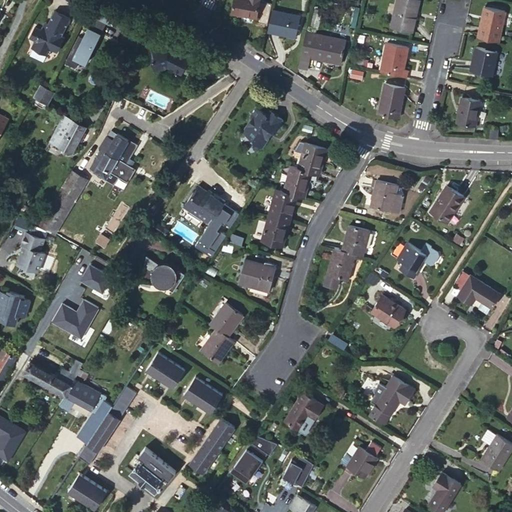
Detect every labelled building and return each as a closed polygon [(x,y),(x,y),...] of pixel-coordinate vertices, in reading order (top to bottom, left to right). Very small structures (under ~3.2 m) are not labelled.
[(235,0),(234,11),(269,18),(272,2),(262,0),(235,0)] [(418,0),(397,0),(392,27),(413,31),(418,0)] [(478,36),(499,41),(506,10),(485,5),(478,36)] [(272,8),(267,30),(297,37),(300,15),(272,8)] [(113,16),(104,11),(101,18),(106,20),(110,22),(113,16)] [(57,12),(49,25),(47,29),(43,29),(41,30),(35,26),(29,37),(35,41),(32,46),(48,56),(52,50),(57,53),(65,39),(63,37),(72,21),(57,12)] [(101,18),(89,12),(84,24),(88,26),(83,36),(79,34),(65,62),(75,67),(79,59),(86,62),(99,35),(95,33),(100,24),(104,25),(106,20),(101,18)] [(347,40),(306,31),(301,54),(310,56),(342,63),(347,40)] [(381,71),(407,76),(409,68),(404,68),(409,46),(387,41),(381,71)] [(148,47),(150,52),(161,48),(160,43),(148,47)] [(498,50),(476,45),(471,70),(493,75),(498,50)] [(161,48),(150,52),(155,69),(167,66),(181,72),(189,55),(179,51),(178,53),(173,51),(174,49),(168,46),(161,48)] [(301,54),(299,66),(307,67),(310,56),(301,54)] [(364,70),(352,68),(351,75),(362,78),(364,70)] [(406,85),(386,81),(379,112),(399,117),(406,85)] [(35,96),(46,103),(53,92),(41,85),(35,96)] [(481,100),(462,96),(457,121),(476,124),(481,100)] [(275,131),(283,121),(269,111),(266,115),(256,108),(251,115),(251,119),(246,126),(247,132),(254,137),(255,141),(263,147),(270,138),(267,136),(270,132),(275,131)] [(65,113),(50,140),(71,152),(85,125),(65,113)] [(0,135),(8,120),(0,115),(0,135)] [(490,137),(499,138),(499,129),(490,128),(490,137)] [(116,132),(111,129),(106,135),(113,139),(116,132)] [(135,143),(116,132),(113,139),(106,135),(97,146),(100,148),(89,168),(113,181),(117,175),(118,173),(125,161),(135,143)] [(299,167),(320,173),(322,165),(327,147),(306,142),(301,140),(295,150),(303,152),(305,153),(303,159),(301,159),(299,167)] [(132,166),(125,161),(118,173),(126,177),(132,166)] [(299,167),(285,163),(278,188),(297,193),(305,196),(310,177),(318,180),(320,173),(299,167)] [(135,167),(132,166),(126,177),(118,173),(117,175),(127,181),(135,167)] [(72,169),(40,223),(55,232),(87,179),(72,169)] [(396,192),(398,183),(376,178),(376,180),(373,179),(372,185),(375,186),(370,205),(399,211),(403,193),(396,192)] [(214,195),(199,184),(184,205),(210,223),(226,200),(215,193),(214,195)] [(431,209),(448,221),(464,195),(447,184),(431,209)] [(276,188),(269,213),(290,219),(297,193),(278,188),(276,188)] [(290,219),(269,213),(262,239),(283,244),(290,219)] [(339,249),(355,253),(363,255),(370,229),(350,223),(345,242),(340,242),(339,249)] [(24,246),(17,264),(38,271),(45,254),(40,252),(45,239),(27,232),(22,245),(24,246)] [(229,240),(242,244),(244,237),(231,233),(229,240)] [(400,268),(414,277),(423,263),(421,261),(422,258),(425,260),(429,263),(433,261),(438,254),(437,250),(431,245),(431,244),(426,240),(421,249),(408,241),(398,258),(404,262),(400,268)] [(339,249),(334,248),(325,283),(337,287),(340,277),(348,279),(355,253),(339,249)] [(162,282),(166,284),(173,289),(185,271),(177,266),(176,268),(175,266),(174,265),(171,262),(170,262),(169,261),(168,261),(166,260),(165,260),(164,260),(162,264),(146,254),(141,277),(138,277),(163,280),(162,282)] [(270,290),(276,266),(264,263),(245,257),(239,281),(270,290)] [(462,288),(469,277),(464,273),(457,285),(462,288)] [(471,273),(469,277),(462,288),(459,293),(472,302),(477,296),(492,306),(500,292),(471,273)] [(0,306),(4,309),(1,316),(17,322),(21,313),(27,315),(33,299),(27,297),(28,295),(11,289),(10,291),(6,289),(0,304),(0,306)] [(383,293),(373,310),(394,324),(405,308),(383,293)] [(226,301),(210,323),(217,327),(232,338),(236,332),(233,329),(244,314),(226,301)] [(218,362),(234,340),(232,338),(217,327),(201,349),(218,362)] [(0,381),(11,364),(16,355),(0,346),(0,381)] [(19,350),(18,352),(16,355),(11,364),(22,370),(66,395),(74,379),(80,368),(83,363),(76,359),(70,370),(63,366),(58,375),(31,360),(32,357),(19,350)] [(187,369),(160,351),(148,368),(175,386),(187,369)] [(370,412),(386,422),(400,399),(406,404),(416,388),(394,374),(386,386),(380,382),(368,401),(374,405),(370,412)] [(225,394),(197,376),(186,393),(213,411),(225,394)] [(83,383),(74,379),(66,395),(60,403),(69,409),(75,399),(91,408),(95,410),(94,412),(96,413),(105,399),(106,399),(108,396),(100,392),(83,383)] [(137,391),(126,384),(115,400),(113,404),(88,440),(87,442),(78,455),(90,463),(99,450),(121,418),(120,418),(137,391)] [(324,404),(303,392),(287,420),(307,432),(314,421),(312,420),(314,417),(315,418),(324,404)] [(88,440),(113,404),(106,399),(105,399),(96,413),(94,412),(79,434),(88,440)] [(25,430),(0,414),(0,455),(7,460),(25,430)] [(191,463),(204,472),(236,427),(223,418),(191,463)] [(491,444),(482,457),(499,468),(511,448),(511,442),(498,433),(498,434),(489,428),(483,438),(491,444)] [(237,459),(254,469),(266,452),(269,454),(277,443),(255,433),(237,459)] [(353,456),(347,466),(364,477),(378,455),(360,444),(353,456)] [(146,447),(139,456),(143,460),(142,462),(141,461),(132,471),(141,478),(140,479),(146,484),(147,483),(155,490),(164,479),(163,479),(164,476),(169,480),(176,472),(146,447)] [(346,452),(341,460),(342,463),(347,466),(353,456),(346,452)] [(315,464),(301,454),(297,461),(293,458),(284,474),(303,484),(315,464)] [(229,471),(246,482),(245,481),(254,469),(237,459),(229,471)] [(438,489),(429,502),(443,511),(461,483),(442,471),(433,485),(438,489)] [(79,472),(68,489),(95,507),(107,490),(79,472)] [(312,511),(317,505),(298,493),(289,507),(296,510),(294,511),(312,511)] [(228,511),(229,510),(218,501),(208,511),(228,511)]
